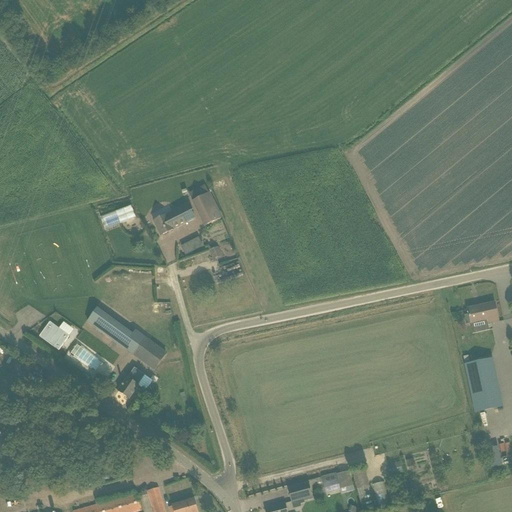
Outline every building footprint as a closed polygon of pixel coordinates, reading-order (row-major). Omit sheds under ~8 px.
[(193,202),(205,226),(221,218),(209,194),(193,202)] [(187,205),(169,214),(166,207),(160,210),(163,217),(154,222),(161,236),(195,219),(187,205)] [(105,230),(136,219),(131,206),(101,218),(105,230)] [(221,257),(218,249),(210,252),(213,259),(221,257)] [(499,323),(495,303),(468,309),(471,324),(486,321),(487,325),(499,323)] [(46,340),(66,354),(75,341),(55,327),(46,340)] [(146,339),(134,356),(154,370),(166,354),(146,339)] [(468,381),(496,375),(492,358),(464,365),(468,381)] [(134,369),(118,392),(129,399),(138,386),(136,384),(142,375),(134,369)] [(107,381),(99,375),(93,383),(101,389),(107,381)] [(400,463),(387,466),(390,476),(402,473),(400,463)] [(368,511),(375,510),(364,468),(352,471),(362,511),(368,511)] [(309,483),(288,489),(291,503),(304,499),(304,501),(313,499),(309,483)] [(164,511),(157,489),(148,491),(154,511),(164,511)] [(73,511),(140,511),(143,511),(138,493),(73,511)] [(197,511),(194,501),(168,508),(169,511),(197,511)]
